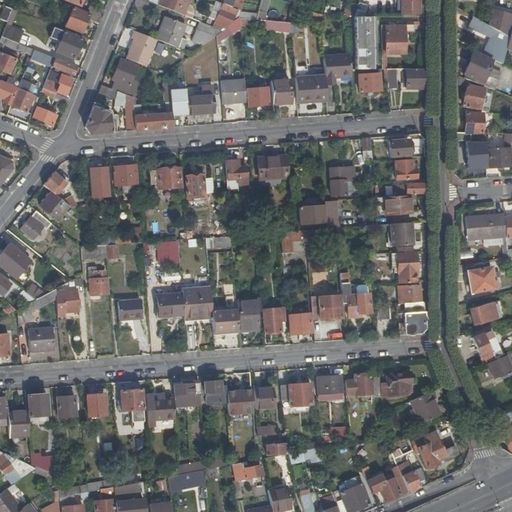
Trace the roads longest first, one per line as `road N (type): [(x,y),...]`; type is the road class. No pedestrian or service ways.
road 1 (residential): [(0,380),(440,347)]
road 2 (residential): [(56,148),(439,121)]
road 3 (residential): [(56,148),(119,0)]
road 4 (residential): [(439,193),(440,347)]
road 5 (residential): [(440,347),(499,487)]
road 6 (residential): [(499,487),(470,473),(386,511)]
road 7 (residential): [(439,0),(439,121)]
